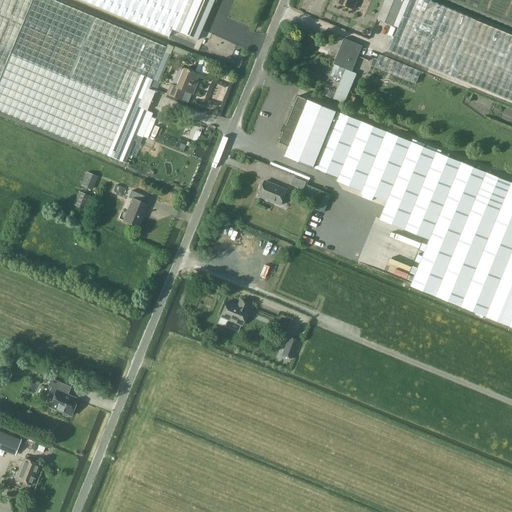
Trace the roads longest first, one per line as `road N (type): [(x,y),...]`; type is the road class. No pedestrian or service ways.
road 1 (unclassified): [(75,511),(285,0)]
road 2 (track): [(511,103),(281,9)]
